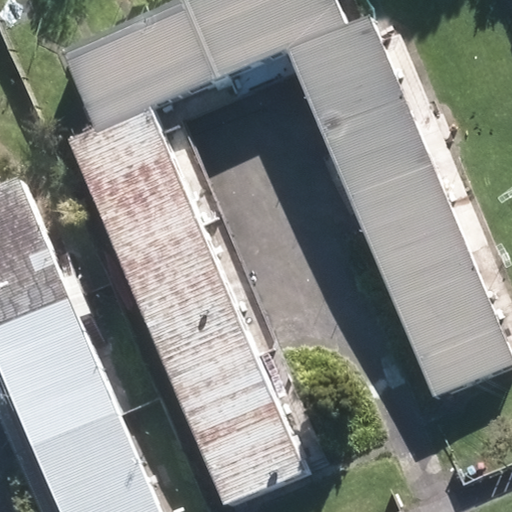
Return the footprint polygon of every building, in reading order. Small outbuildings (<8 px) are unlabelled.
[(119,122),(365,23),(355,0),(203,0),(89,46),(119,122)] [(511,373),(511,328),(388,20),(313,50),(453,398),(511,373)] [(320,470),(174,108),(95,140),(241,502),(320,470)] [(0,192),(14,187),(0,151),(0,192)] [(0,310),(81,511),(176,511),(43,181),(0,198),(0,310)]
